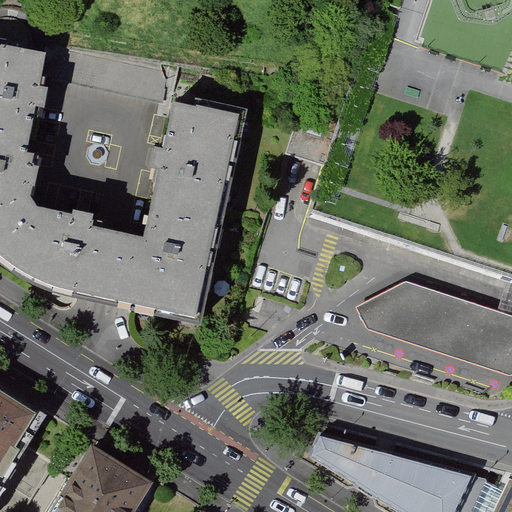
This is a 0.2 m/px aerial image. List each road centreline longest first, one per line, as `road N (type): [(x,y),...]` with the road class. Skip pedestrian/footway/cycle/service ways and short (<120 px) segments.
road 1 (residential): [(511,442),(335,395),(260,387),(232,400),(190,444)]
road 2 (secondary): [(0,326),(190,444)]
road 3 (secondary): [(190,444),(299,511)]
